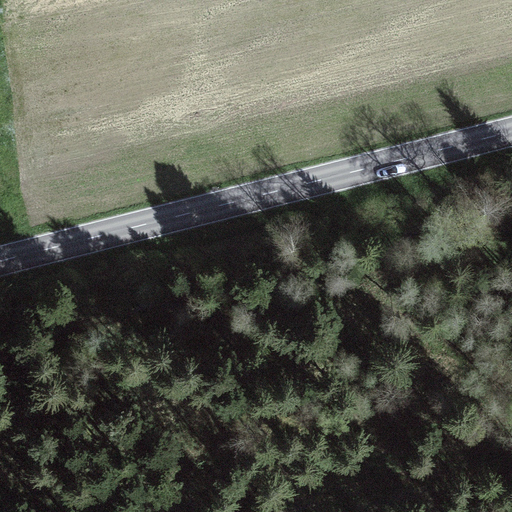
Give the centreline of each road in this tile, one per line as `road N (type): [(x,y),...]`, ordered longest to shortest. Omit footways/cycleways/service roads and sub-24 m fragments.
road 1 (secondary): [(0,265),(511,139)]
road 2 (track): [(277,511),(511,447)]
